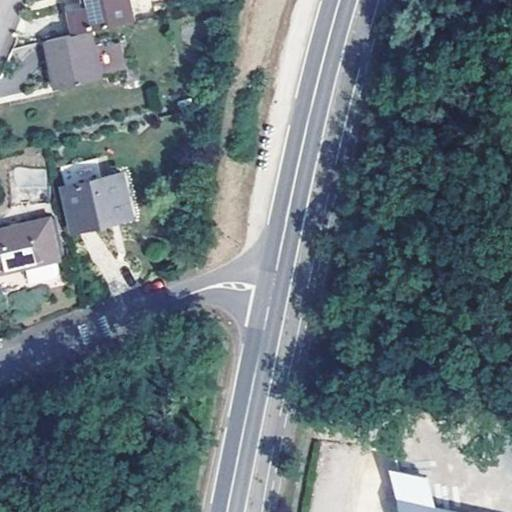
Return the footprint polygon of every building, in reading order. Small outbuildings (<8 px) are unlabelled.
[(71,8),(76,33),(94,29),(136,19),(132,0),(86,0),(87,4),(71,8)] [(76,33),(48,40),(59,88),(105,77),(94,29),(76,33)] [(76,229),(135,214),(124,170),(65,185),(76,229)] [(0,271),(62,257),(52,215),(0,228),(0,271)] [(475,511),(439,504),(432,473),(394,465),(404,511),(475,511)]
